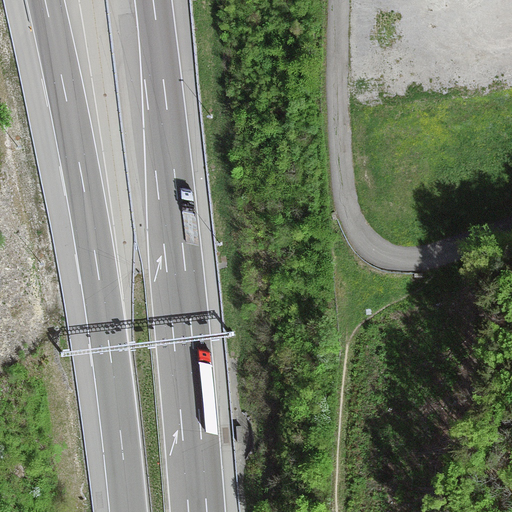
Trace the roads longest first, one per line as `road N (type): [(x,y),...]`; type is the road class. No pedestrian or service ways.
road 1 (motorway): [(45,0),(96,261),(128,511)]
road 2 (motorway): [(198,511),(150,0)]
